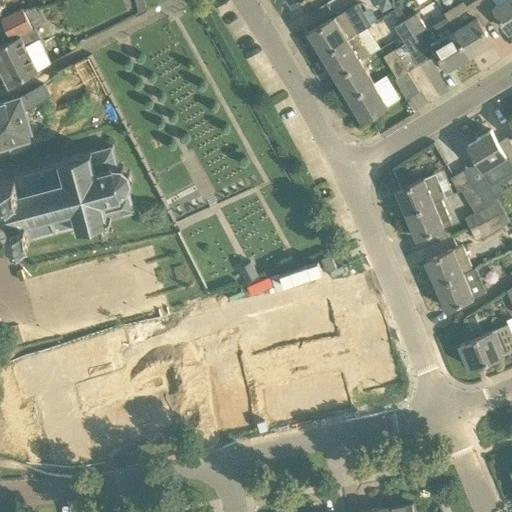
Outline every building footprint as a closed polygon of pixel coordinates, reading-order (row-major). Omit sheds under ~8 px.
[(136,0),(138,7),(139,13),(146,10),(145,6),(144,0),(136,0)] [(478,0),(476,0),(447,18),(449,21),(470,56),(493,42),(483,26),(491,21),(478,0)] [(509,32),(511,30),(511,0),(504,0),(497,5),(493,0),(478,0),(491,21),(499,16),(509,32)] [(334,17),(309,32),(322,55),(359,33),(369,27),(372,25),(359,2),(345,10),(334,17)] [(26,10),(35,29),(44,24),(39,14),(38,15),(34,8),(26,10)] [(11,40),(32,29),(23,9),(1,20),(11,40)] [(399,9),(393,12),(400,23),(406,20),(405,19),(399,9)] [(470,56),(449,21),(429,33),(417,12),(405,19),(406,20),(429,58),(438,53),(448,70),(470,56)] [(395,26),(405,43),(419,65),(429,58),(406,20),(400,23),(395,26)] [(21,36),(0,46),(0,63),(10,84),(38,70),(51,64),(51,63),(39,40),(41,40),(35,29),(21,37),(21,36)] [(322,55),(335,77),(361,61),(361,60),(372,54),(359,33),(322,55)] [(405,43),(395,50),(408,71),(419,65),(405,43)] [(397,78),(408,71),(395,50),(384,56),(397,78)] [(374,83),(361,61),(335,77),(349,99),(374,83)] [(388,105),(374,83),(349,99),(362,121),(388,105)] [(25,95),(0,102),(0,146),(34,136),(25,109),(29,108),(50,96),(44,84),(25,95)] [(501,183),(511,177),(511,144),(508,137),(498,143),(491,131),(468,145),(487,177),(474,185),(487,207),(497,200),(497,199),(491,189),(501,183)] [(130,190),(133,181),(130,172),(122,165),(117,165),(116,163),(117,163),(113,145),(60,158),(61,162),(41,167),(40,166),(38,166),(38,168),(15,174),(15,175),(0,179),(0,180),(4,194),(2,194),(10,225),(12,224),(15,239),(31,235),(31,236),(55,230),(55,231),(58,231),(57,229),(78,224),(79,227),(110,219),(109,218),(135,212),(130,193),(128,193),(127,191),(128,191),(130,190)] [(487,207),(474,185),(465,172),(455,178),(463,192),(476,213),(487,207)] [(406,214),(443,199),(441,193),(433,174),(396,190),(406,214)] [(453,222),(443,199),(406,214),(416,238),(444,227),(444,225),(453,222)] [(482,224),(504,211),(497,200),(487,207),(476,213),(467,217),(472,229),(482,224)] [(477,239),(489,235),(510,221),(504,211),(482,224),(472,229),(477,239)] [(473,269),(463,245),(426,260),(436,285),(473,269)] [(331,255),(322,259),(327,272),(337,268),(331,255)] [(251,262),(249,263),(240,268),(247,282),(258,276),(251,262)] [(446,309),(486,292),(476,268),(473,269),(436,285),(446,309)] [(325,305),(288,312),(294,340),(295,349),(307,347),(305,338),(330,333),(325,305)] [(356,339),(347,341),(350,353),(359,351),(386,345),(379,308),(351,314),(356,339)] [(288,312),(251,320),(257,348),(282,343),(284,352),(295,349),(294,340),(288,312)] [(476,315),(467,319),(469,324),(474,335),(483,331),(478,320),(476,315)] [(471,369),(511,351),(511,331),(509,324),(461,344),(471,369)] [(135,330),(121,335),(124,344),(138,339),(135,330)] [(121,335),(86,347),(95,374),(122,365),(124,372),(136,368),(133,361),(131,362),(127,353),(124,344),(121,335)] [(138,339),(124,344),(127,353),(141,348),(138,339)] [(359,351),(350,353),(352,364),(361,363),(366,387),(394,382),(386,345),(359,351)] [(86,347),(51,359),(61,386),(95,374),(86,347)] [(141,348),(127,353),(131,362),(133,361),(144,357),(141,348)] [(235,353),(207,358),(215,395),(243,389),(252,388),(249,376),(240,378),(235,353)] [(144,357),(133,361),(136,368),(147,364),(144,357)] [(51,359),(16,371),(25,398),(61,386),(51,359)] [(147,364),(136,368),(138,376),(150,372),(147,364)] [(136,368),(124,372),(127,380),(138,376),(136,368)] [(313,375),(301,377),(303,386),(309,414),(346,407),(340,379),(315,384),(313,375)] [(291,389),(266,394),(272,422),(309,414),(303,386),(301,377),(289,380),(291,389)] [(243,389),(215,395),(223,432),(250,426),(245,401),(254,399),(252,388),(243,389)] [(68,391),(41,400),(53,435),(80,426),(80,425),(68,391)] [(158,398),(123,410),(132,437),(168,425),(158,398)] [(123,410),(89,422),(98,449),(132,437),(123,410)] [(80,426),(53,435),(62,461),(98,449),(89,422),(80,425),(80,426)] [(386,507),(386,511),(414,511),(413,503),(386,507)]
